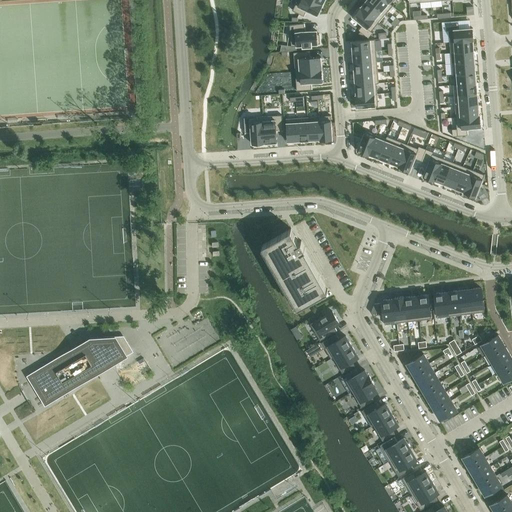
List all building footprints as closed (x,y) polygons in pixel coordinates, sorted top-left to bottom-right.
[(297,0),(293,10),(304,16),(307,10),(318,15),(323,4),(315,0),(297,0)] [(360,6),(360,7),(379,22),(386,14),(368,0),(367,0),(361,7),(360,6)] [(368,0),(386,14),(393,6),(385,0),(368,0)] [(360,7),(352,16),(363,25),(359,30),(369,38),(373,33),(371,31),(379,22),(360,7)] [(458,23),(446,24),(446,31),(449,31),(450,42),(474,40),(473,28),(459,29),(458,23)] [(304,24),(290,25),(292,46),(303,45),(303,46),(312,46),(312,45),(321,44),(320,34),(317,34),(317,31),(305,32),(304,24)] [(375,39),(352,41),(353,53),(376,51),(375,39)] [(474,40),(450,42),(451,53),(474,51),(473,41),(474,41),(474,40)] [(309,51),(294,53),(295,72),(322,69),(321,57),(309,58),(309,51)] [(376,51),(353,53),(354,63),(377,61),(376,51)] [(474,51),(451,53),(451,64),(475,62),(474,51)] [(377,61),(354,63),(355,74),(378,72),(377,61)] [(475,62),(451,64),(452,74),(475,72),(475,62)] [(322,69),(295,72),(297,91),(312,90),(311,83),(323,82),(322,69)] [(378,72),(355,74),(356,85),(379,83),(378,72)] [(475,72),(452,74),(452,75),(455,75),(456,84),(453,85),(476,83),(475,72)] [(357,95),(355,95),(355,96),(377,94),(377,84),(379,84),(379,83),(356,85),(357,95)] [(476,83),(453,85),(454,96),(477,94),(476,83)] [(377,94),(355,96),(356,108),(378,106),(377,94)] [(477,94),(454,96),(455,107),(478,105),(477,94)] [(478,105),(455,107),(456,117),(480,115),(479,115),(478,105)] [(282,115),(263,116),(265,143),(277,142),(277,130),(283,130),(282,115)] [(331,115),(319,116),(321,140),(332,140),(331,115)] [(457,129),(452,129),(453,136),(468,135),(467,128),(481,127),(480,115),(456,117),(457,129)] [(263,116),(244,118),(245,133),(252,132),(252,144),(265,143),(263,116)] [(309,117),(308,117),(310,140),(320,139),(320,141),(321,140),(319,116),(318,116),(319,119),(309,119),(309,117)] [(308,117),(297,118),(299,141),(310,140),(308,117)] [(297,118),(286,118),(288,142),(299,141),(297,118)] [(365,130),(357,151),(369,155),(377,135),(365,130)] [(377,135),(369,155),(370,154),(379,158),(388,136),(387,136),(386,138),(377,135)] [(388,136),(379,158),(389,162),(398,140),(388,136)] [(398,140),(389,162),(399,166),(398,167),(399,167),(408,144),(398,140)] [(408,144),(399,167),(410,171),(415,158),(422,161),(426,149),(419,146),(418,148),(408,144)] [(426,149),(422,161),(428,163),(423,177),(434,181),(443,158),(433,154),(433,152),(426,149)] [(443,158),(434,181),(435,181),(435,180),(445,184),(453,162),(443,158)] [(453,162),(445,184),(455,188),(463,166),(453,162)] [(463,166),(455,188),(464,191),(464,193),(473,170),(463,166)] [(473,170),(464,193),(476,197),(485,174),(473,170)] [(291,229),(263,245),(263,246),(264,246),(267,244),(274,256),(271,258),(298,306),(298,307),(314,298),(328,290),(328,289),(327,289),(324,291),(301,252),(305,250),(306,249),(302,241),(300,241),(299,242),(295,235),(291,229)] [(481,288),(470,289),(473,313),(484,312),(481,288)] [(470,289),(458,291),(461,315),(473,313),(470,289)] [(458,291),(447,292),(450,316),(461,315),(458,291)] [(447,292),(435,294),(438,318),(450,316),(447,292)] [(428,295),(417,296),(420,320),(431,319),(428,295)] [(417,296),(405,297),(408,322),(420,320),(417,296)] [(405,297),(394,298),(394,299),(397,323),(408,322),(405,297)] [(375,304),(371,312),(372,314),(384,313),(385,324),(397,323),(394,299),(382,300),(382,303),(375,304)] [(333,311),(311,324),(320,340),(337,331),(334,325),(339,322),(333,311)] [(336,334),(322,343),(331,359),(352,346),(346,335),(339,339),(336,334)] [(498,334),(482,344),(487,354),(504,344),(498,334)] [(131,353),(121,336),(91,338),(38,370),(18,382),(35,411),(55,399),(131,353)] [(454,339),(449,342),(450,344),(453,349),(458,346),(454,339)] [(504,344),(487,354),(493,363),(510,353),(504,344)] [(352,346),(331,359),(333,358),(343,373),(355,366),(352,361),(358,357),(352,346)] [(458,346),(453,349),(457,355),(462,352),(458,346)] [(424,353),(407,363),(413,373),(429,363),(424,353)] [(511,357),(510,353),(493,363),(499,373),(511,364),(511,357)] [(144,362),(136,367),(141,376),(149,371),(144,362)] [(429,363),(413,373),(418,382),(435,372),(429,363)] [(511,364),(499,373),(504,382),(511,377),(511,364)] [(355,368),(345,375),(354,390),(352,391),(352,392),(372,380),(369,375),(368,376),(365,370),(358,374),(355,368)] [(123,374),(126,383),(137,379),(133,370),(123,374)] [(435,372),(418,382),(424,392),(441,382),(435,372)] [(372,380),(352,392),(362,408),(374,400),(371,395),(378,391),(374,385),(375,385),(372,380)] [(441,382),(424,392),(430,401),(446,391),(441,382)] [(446,391),(430,401),(435,410),(452,401),(446,391)] [(452,401),(435,410),(441,420),(457,410),(452,401)] [(376,402),(362,410),(371,426),(392,414),(386,403),(379,407),(376,402)] [(392,414),(371,426),(372,427),(374,425),(383,441),(395,434),(392,428),(399,425),(392,414)] [(395,437),(380,445),(390,461),(411,449),(404,438),(398,442),(395,437)] [(480,447),(463,457),(469,467),(485,457),(480,447)] [(411,449),(390,461),(399,477),(414,468),(411,463),(417,460),(411,449)] [(485,457),(469,467),(474,476),(491,466),(485,457)] [(491,466),(474,476),(480,486),(496,476),(491,466)] [(419,468),(402,478),(412,494),(432,482),(426,471),(422,473),(419,468)] [(496,476),(480,486),(485,495),(502,485),(496,476)] [(432,482),(412,494),(421,510),(438,500),(435,495),(439,492),(432,482)] [(511,502),(507,494),(491,504),(495,511),(499,511),(511,504),(511,502)] [(437,503),(422,511),(449,511),(448,511),(444,506),(440,508),(437,503)]
